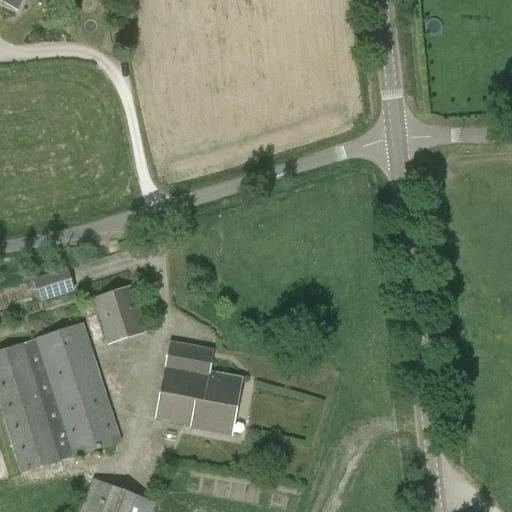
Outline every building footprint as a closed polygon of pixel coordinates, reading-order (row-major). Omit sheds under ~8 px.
[(21,0),(0,0),(0,2),(16,10),(21,0)] [(119,283),(117,273),(128,271),(125,253),(105,256),(109,284),(119,283)] [(41,301),(73,291),(67,270),(34,280),(41,301)] [(108,346),(147,334),(132,287),(93,299),(108,346)] [(0,406),(21,475),(121,444),(83,325),(0,352),(0,406)] [(242,381),(209,374),(213,350),(170,342),(155,420),(191,426),(190,429),(231,437),(242,381)] [(152,511),(156,504),(93,480),(80,511),(152,511)]
